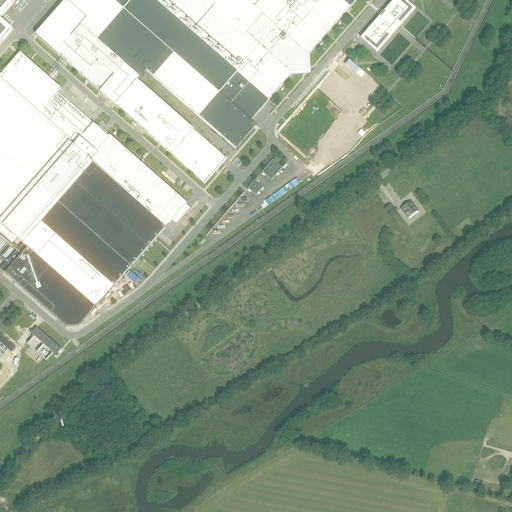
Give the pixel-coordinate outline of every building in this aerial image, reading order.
[(0,0),(0,44),(13,30),(0,19),(16,0),(0,0)] [(65,0),(66,0),(35,35),(204,183),(205,184),(206,182),(217,169),(218,169),(217,169),(226,159),(227,158),(226,158),(138,81),(147,71),(235,149),(256,126),(251,121),(292,74),(292,73),(296,68),(300,68),(300,64),(308,55),(354,3),(356,0),(65,0)] [(395,0),(385,12),(387,13),(383,19),(383,18),(378,24),(376,22),(363,38),(366,41),(366,40),(363,38),(364,36),(365,37),(366,38),(367,39),(370,41),(369,43),(371,41),(373,43),(373,44),(378,48),(390,34),(392,36),(392,35),(392,34),(395,32),(396,30),(395,29),(399,24),(401,25),(407,18),(405,17),(412,9),(409,7),(410,5),(403,0),(401,0),(400,2),(399,0),(399,1),(397,0),(395,0)] [(0,258),(5,264),(1,269),(35,300),(36,299),(40,302),(39,303),(46,309),(66,327),(79,326),(95,307),(96,307),(132,266),(138,258),(172,220),(177,224),(190,208),(186,204),(187,203),(110,136),(110,135),(109,137),(98,127),(93,123),(58,92),(61,89),(20,53),(0,75),(0,258)] [(273,159),(262,172),(271,180),(282,168),(273,159)] [(293,182),(296,186),(301,183),(297,178),(293,182)] [(404,197),(413,191),(405,179),(396,185),(404,197)] [(263,187),(255,180),(248,188),(256,195),(263,187)] [(249,218),(293,190),(289,185),(246,213),(249,218)] [(403,204),(399,206),(401,209),(407,218),(418,210),(411,201),(405,206),(403,204)] [(397,226),(405,220),(403,217),(395,224),(397,226)] [(57,356),(62,350),(36,326),(30,333),(57,356)] [(0,342),(12,353),(16,348),(0,333),(0,342)]
